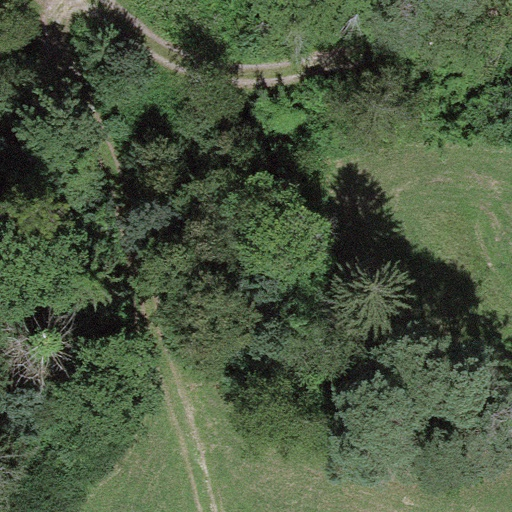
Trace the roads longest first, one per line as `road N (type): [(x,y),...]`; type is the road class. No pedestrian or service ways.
road 1 (track): [(44,0),(168,342),(200,511)]
road 2 (track): [(57,0),(190,54),(277,73),(387,62),(511,28)]
